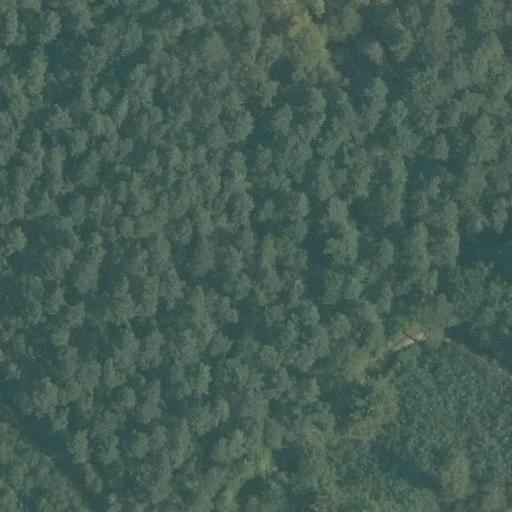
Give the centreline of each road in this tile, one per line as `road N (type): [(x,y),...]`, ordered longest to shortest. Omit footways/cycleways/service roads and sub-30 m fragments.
road 1 (unknown): [(511,372),(414,334),(237,511)]
road 2 (track): [(511,226),(414,334)]
road 3 (unknown): [(86,511),(0,404)]
